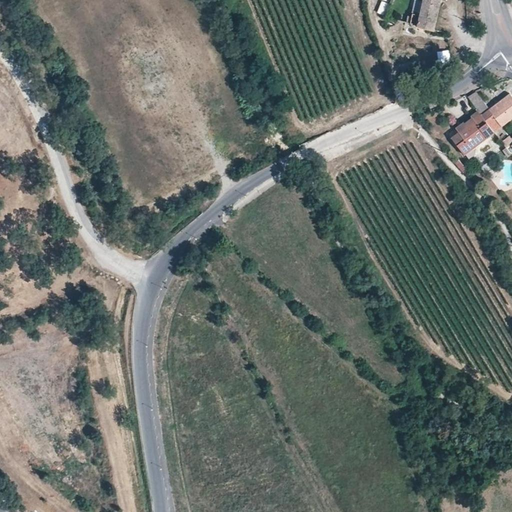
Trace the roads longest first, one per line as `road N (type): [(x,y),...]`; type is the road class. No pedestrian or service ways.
road 1 (residential): [(510,44),(462,84),(278,165),(176,243),(150,279)]
road 2 (residential): [(0,50),(40,117),(88,235),(109,261),(150,279)]
road 3 (residential): [(150,279),(140,362),(157,511)]
